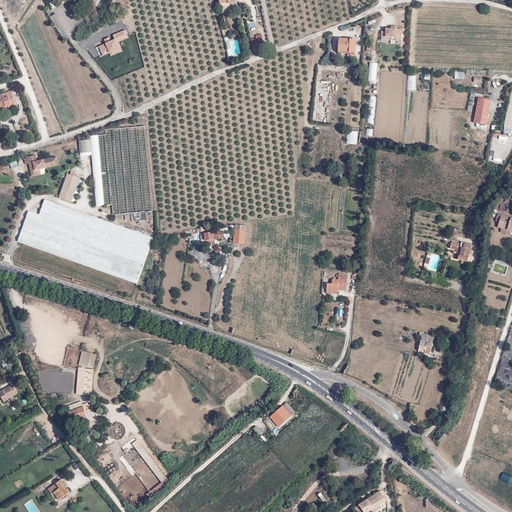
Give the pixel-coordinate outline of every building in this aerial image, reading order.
[(227,3),(220,5),(222,14),(230,12),(227,3)] [(391,28),(386,28),(386,31),(382,31),(382,40),(402,40),(403,29),(398,29),(398,27),(391,26),(391,28)] [(113,34),(115,40),(99,46),(103,56),(110,53),(111,56),(124,51),(120,41),(129,38),(126,30),(113,34)] [(256,35),(256,38),(251,39),(252,45),(264,42),(261,34),(256,35)] [(339,53),(355,53),(356,40),(339,38),(339,53)] [(379,64),(370,63),(369,78),(378,79),(379,64)] [(454,72),(454,80),(464,80),(465,72),(454,72)] [(11,90),(0,94),(0,109),(10,106),(11,109),(18,107),(11,90)] [(376,97),(370,96),(366,135),(373,136),(376,97)] [(491,100),(479,98),(475,123),(487,125),(491,100)] [(91,137),(91,140),(92,155),(97,207),(112,206),(113,216),(153,213),(146,128),(106,131),(106,136),(91,137)] [(346,144),(356,145),(357,132),(347,131),(346,144)] [(499,136),(498,143),(506,145),(507,137),(499,136)] [(92,155),(91,140),(80,141),(81,156),(92,155)] [(504,159),(509,153),(504,148),(499,154),(504,159)] [(36,155),(24,158),(26,164),(29,163),(32,177),(47,173),(46,168),(60,165),(57,156),(38,161),(36,155)] [(80,178),(75,177),(68,173),(62,187),(58,198),(71,202),(80,178)] [(29,213),(18,243),(136,285),(152,239),(133,233),(44,201),(39,216),(29,213)] [(511,217),(497,213),(495,221),(499,222),(497,228),(501,229),(501,232),(511,235),(511,217)] [(243,244),(247,225),(236,224),(233,243),(243,244)] [(218,232),(204,234),(206,245),(214,244),(213,240),(225,238),(224,232),(218,233),(218,232)] [(461,243),(452,241),(451,248),(457,249),(457,253),(460,254),(459,260),(462,261),(461,263),(464,263),(469,262),(473,245),(462,242),(461,243)] [(332,279),(332,284),(328,283),(327,293),(338,294),(338,290),(347,291),(348,274),(339,274),(339,279),(332,279)] [(511,390),(511,330),(493,384),(511,390)] [(435,336),(420,332),(419,336),(422,337),(419,351),(431,354),(435,336)] [(79,352),(76,394),(93,396),(95,353),(79,352)] [(9,361),(4,364),(7,371),(13,368),(9,361)] [(19,381),(0,391),(0,394),(4,402),(19,393),(17,390),(22,386),(19,381)] [(66,406),(68,411),(83,406),(81,401),(66,406)] [(83,405),(84,407),(70,411),(75,425),(97,417),(92,402),(83,405)] [(297,413),(287,402),(283,405),(293,416),(297,413)] [(293,416),(283,405),(270,417),(279,428),(293,416)] [(257,426),(253,429),(258,435),(261,433),(257,426)] [(133,435),(119,446),(125,453),(133,447),(162,483),(167,479),(133,435)] [(123,455),(119,457),(132,476),(135,473),(123,455)] [(108,475),(118,469),(114,463),(104,469),(108,475)] [(511,475),(502,473),(500,481),(511,484),(511,475)] [(61,480),(48,489),(51,493),(53,492),(56,496),(53,497),(56,501),(70,492),(61,480)] [(318,495),(324,505),(331,501),(324,491),(318,495)] [(356,508),(358,511),(367,511),(386,500),(380,491),(356,508)]
